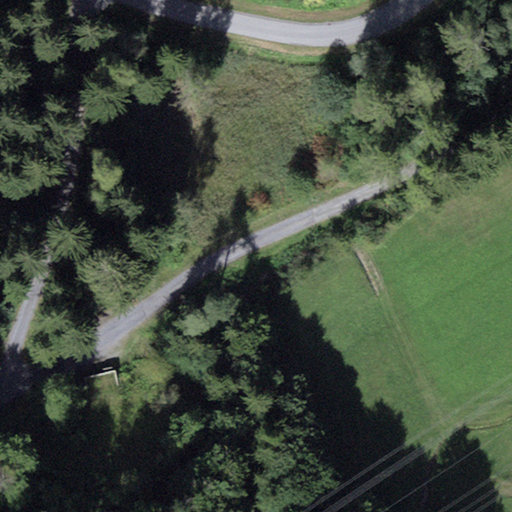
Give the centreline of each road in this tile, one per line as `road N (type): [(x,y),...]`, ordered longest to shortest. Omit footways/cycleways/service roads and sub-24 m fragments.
road 1 (unknown): [(82,0),(70,119),(0,401)]
road 2 (track): [(328,210),(382,288),(462,464),(511,486)]
road 3 (unclassified): [(138,0),(312,36),(373,24),(416,0)]
road 4 (track): [(115,330),(360,196)]
road 5 (track): [(360,196),(511,101)]
road 6 (track): [(0,404),(115,330)]
